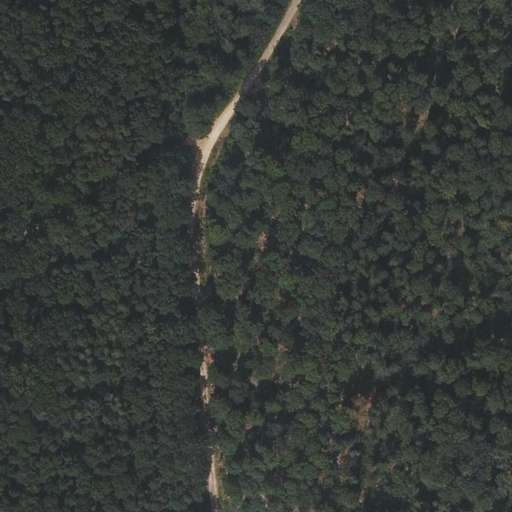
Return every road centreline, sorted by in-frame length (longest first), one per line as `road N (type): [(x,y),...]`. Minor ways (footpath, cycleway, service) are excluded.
road 1 (track): [(219,511),(191,202),(206,151),(299,0)]
road 2 (track): [(0,250),(221,125)]
